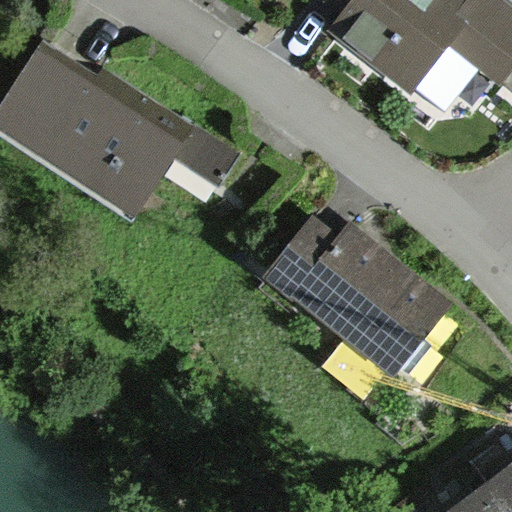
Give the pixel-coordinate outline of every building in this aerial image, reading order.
[(346,18),(336,30),(420,95),(456,49),(507,88),(511,81),(511,3),(508,0),(483,0),(482,2),(478,0),(334,0),(330,6),(346,18)] [(99,76),(45,42),(0,110),(0,133),(135,220),(173,161),(195,126),(104,68),(99,76)] [(196,126),(173,161),(218,190),(241,152),(197,125),(196,126)] [(396,380),(455,306),(349,223),(343,231),(320,213),(268,279),(396,380)] [(511,511),(511,468),(454,511),(511,511)]
